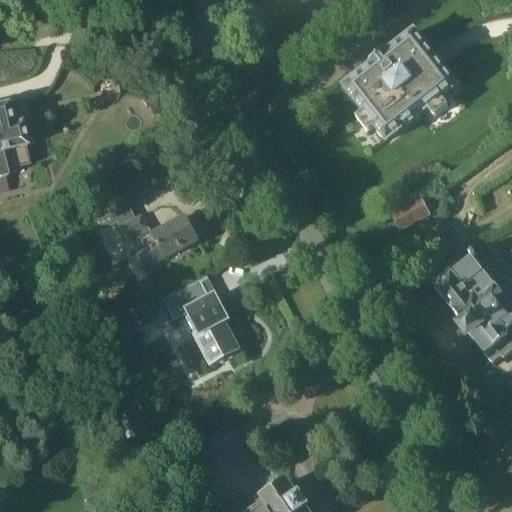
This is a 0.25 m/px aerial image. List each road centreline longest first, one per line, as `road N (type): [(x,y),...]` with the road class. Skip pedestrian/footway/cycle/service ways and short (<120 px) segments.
road 1 (residential): [(455,511),(246,79)]
road 2 (residential): [(246,79),(185,36),(78,0)]
